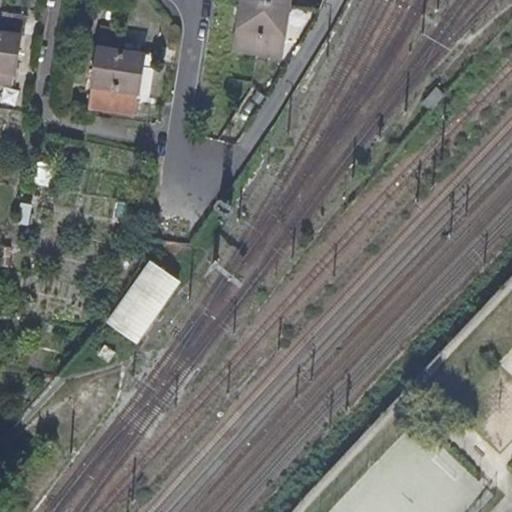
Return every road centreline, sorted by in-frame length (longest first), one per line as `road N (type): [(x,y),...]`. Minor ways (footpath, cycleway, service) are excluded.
road 1 (residential): [(179,163),(198,181),(231,164),(336,0)]
road 2 (residential): [(179,163),(198,0)]
